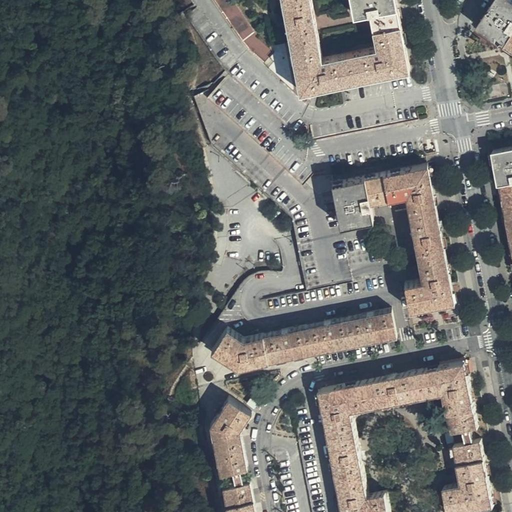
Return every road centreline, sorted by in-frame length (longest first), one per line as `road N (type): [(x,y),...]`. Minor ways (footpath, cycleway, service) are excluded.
road 1 (residential): [(447,87),(318,113),(301,109),(240,51),(204,0)]
road 2 (residential): [(503,336),(300,382),(273,406),(261,437)]
road 3 (residential): [(456,123),(308,149),(229,87)]
road 4 (unclassified): [(503,336),(456,123)]
